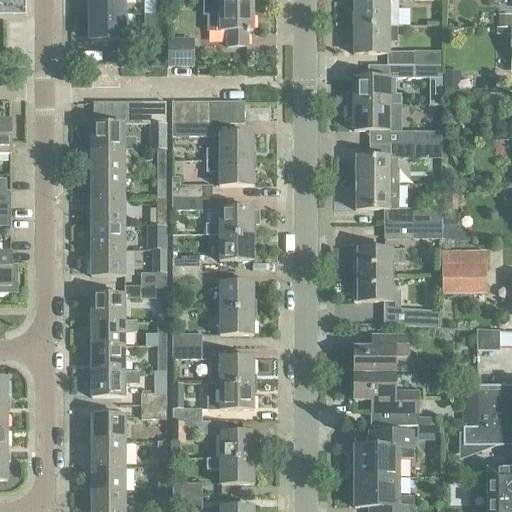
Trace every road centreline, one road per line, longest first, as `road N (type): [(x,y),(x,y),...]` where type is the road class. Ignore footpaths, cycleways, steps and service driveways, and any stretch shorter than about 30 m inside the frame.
road 1 (residential): [(307,511),(303,0)]
road 2 (residential): [(41,346),(42,94)]
road 3 (residential): [(0,511),(22,510),(41,497),(41,346)]
road 4 (residential): [(42,94),(233,92)]
